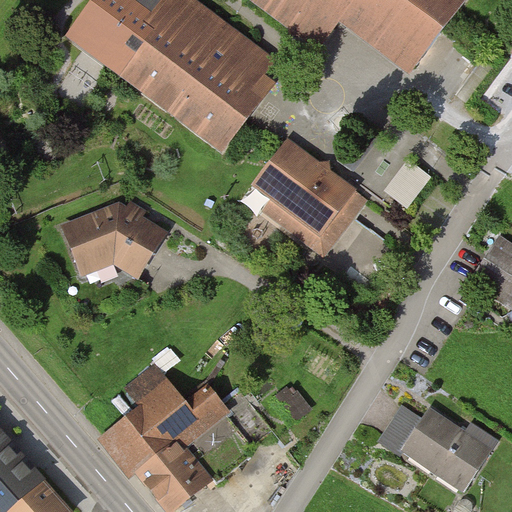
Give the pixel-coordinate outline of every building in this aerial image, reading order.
[(278,60),(197,0),(92,0),(66,35),(224,151),(278,81),(267,73),(278,60)] [(469,0),(252,0),(322,51),(343,23),(413,76),(469,0)] [(372,205),(292,146),(257,193),(275,206),(266,219),(327,265),(372,205)] [(411,159),(386,192),(409,209),(434,176),(411,159)] [(120,202),(62,225),(83,276),(116,264),(140,279),(170,231),(145,216),(149,211),(131,200),(127,206),(120,202)] [(511,247),(503,242),(473,289),(511,313),(511,247)] [(143,405),(104,437),(166,511),(174,511),(216,478),(192,449),(235,414),(211,384),(190,401),(158,362),(128,387),(143,405)] [(435,415),(404,459),(466,501),(503,447),(474,427),(467,437),(435,415)] [(80,511),(0,425),(0,511),(80,511)]
